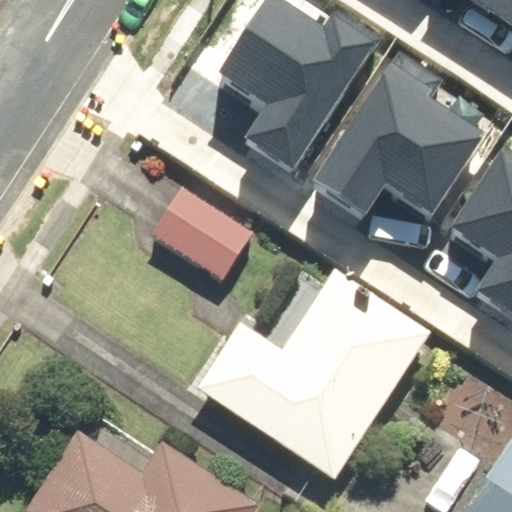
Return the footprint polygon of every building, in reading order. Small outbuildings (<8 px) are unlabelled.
[(269,0),(266,0),(215,80),(266,112),(245,144),(294,175),(375,49),(331,21),(323,34),(269,0)] [(511,0),(469,0),(511,28),(511,0)] [(401,203),(433,223),(485,142),(429,107),(438,94),(394,66),(313,192),(362,223),(382,191),(401,203)] [(511,155),(500,148),(448,229),(499,261),(478,293),(511,314),(511,155)] [(189,190),(160,236),(228,279),(258,233),(189,190)] [(247,324),(203,389),(342,481),(439,334),(343,271),(289,352),(247,324)] [(88,435),(36,511),(264,511),(267,507),(170,443),(149,475),(88,435)] [(511,511),(511,452),(472,511),(511,511)]
